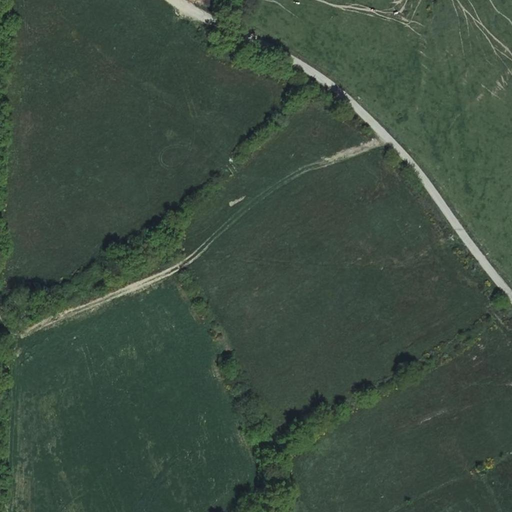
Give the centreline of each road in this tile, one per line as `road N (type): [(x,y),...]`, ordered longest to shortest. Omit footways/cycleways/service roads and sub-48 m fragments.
road 1 (unclassified): [(511,294),(395,144),(345,97),(279,48),(186,6)]
road 2 (track): [(10,349),(18,333),(190,258),(269,188),(310,164),(388,138)]
road 3 (track): [(0,508),(10,349),(0,332)]
